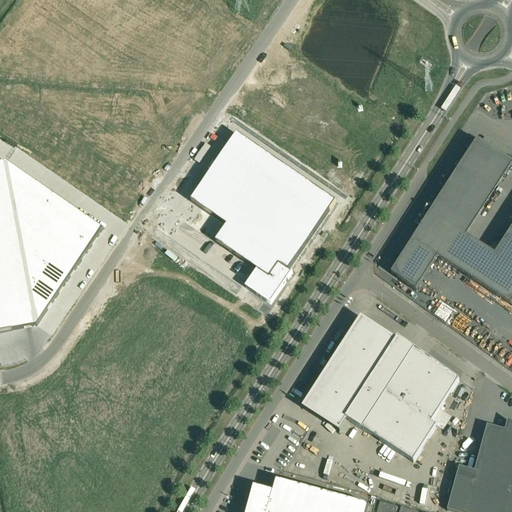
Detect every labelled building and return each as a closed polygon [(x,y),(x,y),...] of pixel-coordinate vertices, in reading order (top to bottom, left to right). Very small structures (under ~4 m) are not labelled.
[(237,135),(191,202),(227,226),(216,243),(257,271),(246,288),(271,305),(293,273),(290,271),(336,202),(237,135)] [(511,230),(494,258),(463,238),(511,163),(478,141),(412,242),(405,255),(390,277),(416,294),(438,259),(511,306),(511,304),(511,230)] [(6,162),(0,163),(0,333),(37,326),(104,229),(6,162)] [(396,342),(362,320),(305,408),(339,431),(346,420),(414,463),(437,428),(432,424),(460,382),(398,338),(396,342)] [(511,511),(511,425),(510,423),(507,433),(489,429),(474,481),(457,476),(447,511),(449,511),(511,511)] [(290,447),(294,452),(302,447),(299,442),(290,447)] [(319,478),(331,483),(335,471),(323,466),(319,478)] [(254,487),(251,498),(271,503),(268,511),(366,511),(368,506),(277,481),(273,493),(254,487)]
